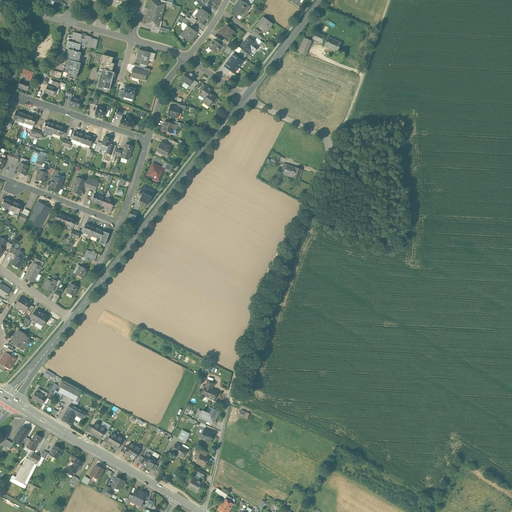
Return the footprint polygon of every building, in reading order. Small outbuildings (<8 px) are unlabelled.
[(242,14),(245,11),(246,9),(247,10),(250,5),(244,1),(243,2),(241,0),(239,0),(235,6),(231,10),(238,15),(241,12),(242,14)] [(165,4),(160,3),(152,1),(149,9),(151,9),(150,13),(161,16),(162,16),(165,4)] [(196,10),(194,12),(193,14),(195,16),(195,17),(203,23),(209,14),(201,8),(198,12),(196,10)] [(158,27),(159,26),(162,16),(150,13),(149,16),(148,16),(145,24),(158,27)] [(188,21),(192,24),(194,25),(197,20),(191,16),(188,21)] [(272,24),(272,23),(264,18),(260,22),(256,26),(264,32),(266,29),(267,30),(268,30),(272,24)] [(185,19),(185,20),(183,23),(187,26),(188,26),(190,27),(192,24),(185,19)] [(233,31),(225,25),(219,33),(227,39),(233,31)] [(184,38),(186,40),(189,42),(197,32),(188,26),(182,34),(186,37),(184,38)] [(252,34),(258,39),(260,40),(262,37),(254,31),(252,34)] [(89,47),(89,46),(89,45),(91,37),(73,32),(70,42),(89,47)] [(327,35),(317,32),(313,41),(324,45),(327,35)] [(339,52),(343,42),(329,35),(325,46),(339,52)] [(298,50),(308,54),(313,41),(304,37),(298,50)] [(248,38),(247,39),(240,48),(248,54),(253,48),(256,50),(258,46),(248,38)] [(211,49),(211,50),(212,51),(214,51),(216,53),(221,46),(214,40),(209,47),(211,49)] [(81,45),(79,44),(68,41),(66,49),(79,53),(81,45)] [(66,59),(78,63),(81,53),(68,50),(66,59)] [(147,65),(149,60),(151,53),(139,50),(135,62),(147,65)] [(233,54),(224,66),(230,71),(227,75),(232,79),(236,75),(234,74),(244,61),(233,54)] [(99,69),(106,70),(112,72),(114,64),(112,63),(113,58),(102,55),(101,57),(102,58),(99,69)] [(81,64),(77,63),(68,60),(67,65),(67,66),(67,68),(66,70),(66,69),(65,72),(67,73),(66,76),(76,78),(78,73),(81,64)] [(133,68),(133,69),(131,77),(145,81),(148,72),(133,68)] [(28,90),(31,81),(34,73),(24,69),(23,74),(27,76),(25,81),(25,82),(21,80),(18,87),(28,90)] [(62,73),(55,70),(50,69),(49,75),(60,79),(62,73)] [(110,90),(110,88),(114,73),(102,69),(97,88),(103,90),(104,88),(110,90)] [(195,78),(187,72),(181,81),(184,83),(184,82),(185,83),(190,85),(195,78)] [(205,98),(210,92),(213,88),(207,84),(203,90),(200,95),(205,98)] [(57,88),(48,85),(45,93),(54,96),(57,88)] [(133,99),(134,98),(136,90),(126,87),(123,96),(128,98),(128,97),(133,98),(133,99)] [(210,92),(205,98),(203,101),(211,107),(213,103),(218,96),(210,92)] [(81,100),(77,99),(72,97),(69,105),(78,108),(81,100)] [(104,117),(106,110),(107,109),(98,106),(95,114),(104,117)] [(177,108),(170,106),(167,116),(177,119),(180,109),(177,108)] [(15,119),(26,122),(28,114),(18,110),(15,119)] [(37,117),(28,114),(26,122),(35,125),(37,117)] [(131,119),(126,117),(123,116),(121,123),(128,126),(131,119)] [(12,126),(14,121),(5,118),(3,124),(12,126)] [(53,135),(54,133),(57,123),(48,121),(44,132),(53,135)] [(168,122),(163,121),(163,125),(162,124),(160,130),(173,134),(174,129),(177,130),(177,129),(178,125),(168,122)] [(66,126),(57,123),(54,133),(63,136),(66,126)] [(32,133),(43,137),(44,132),(34,128),(32,133)] [(83,142),(87,134),(77,130),(73,139),(83,142)] [(87,134),(83,142),(92,145),(95,137),(87,134)] [(109,150),(113,138),(105,135),(102,144),(103,145),(102,148),(109,150)] [(61,146),(70,147),(72,141),(64,139),(61,146)] [(173,144),(162,140),(157,151),(167,155),(173,144)] [(122,157),(130,160),(135,145),(126,142),(124,150),(122,157)] [(124,150),(111,145),(109,150),(108,153),(122,157),(124,150)] [(10,153),(8,157),(19,161),(21,156),(10,153)] [(27,174),(30,165),(21,161),(18,170),(27,174)] [(172,166),(169,165),(164,162),(161,168),(164,169),(164,170),(169,172),(172,166)] [(155,176),(156,177),(159,179),(164,169),(153,164),(147,175),(154,178),(155,176)] [(304,169),(288,164),(286,170),(285,174),(300,180),(304,169)] [(59,171),(54,169),(50,177),(54,178),(54,177),(56,178),(59,171)] [(39,170),(36,179),(45,182),(47,176),(48,174),(39,170)] [(54,178),(50,188),(60,191),(64,180),(56,178),(54,177),(54,178)] [(87,180),(76,177),(72,191),(82,195),(85,186),(87,180)] [(85,186),(96,190),(100,181),(89,177),(85,186)] [(155,191),(143,185),(139,193),(142,195),(140,200),(149,205),(155,191)] [(103,205),(106,196),(96,192),(92,201),(103,205)] [(14,200),(5,196),(2,205),(11,209),(14,200)] [(106,196),(103,205),(113,209),(116,200),(106,196)] [(20,213),(23,203),(14,200),(11,209),(20,213)] [(41,204),(38,202),(33,210),(35,211),(31,219),(35,221),(36,220),(41,222),(48,209),(41,205),(41,204)] [(128,219),(135,222),(138,213),(131,210),(128,219)] [(67,216),(58,213),(55,221),(64,225),(67,216)] [(76,220),(67,216),(64,225),(73,228),(76,220)] [(95,227),(86,224),(83,232),(92,236),(95,227)] [(104,231),(95,227),(92,236),(101,239),(104,232),(104,231)] [(104,232),(101,239),(99,243),(105,245),(109,234),(104,232)] [(14,246),(11,251),(17,254),(20,249),(14,246)] [(12,263),(20,268),(26,259),(21,256),(24,251),(20,249),(17,254),(12,263)] [(44,266),(34,262),(26,277),(35,283),(44,266)] [(85,277),(89,269),(78,264),(74,272),(85,277)] [(48,278),(44,286),(52,291),(58,280),(53,278),(52,280),(48,278)] [(0,283),(0,282),(0,295),(4,299),(10,289),(0,283)] [(79,287),(71,283),(67,292),(74,296),(79,287)] [(22,296),(14,306),(20,310),(21,308),(27,311),(33,302),(22,296)] [(45,325),(50,315),(37,307),(31,318),(33,319),(45,325)] [(24,348),(31,337),(19,328),(11,340),(24,348)] [(16,358),(7,353),(6,353),(2,359),(1,359),(0,360),(0,363),(6,367),(9,368),(12,362),(13,362),(14,363),(16,358)] [(214,400),(218,392),(218,391),(212,389),(214,384),(207,381),(203,392),(202,392),(199,390),(198,394),(214,400)] [(76,401),(78,398),(81,392),(63,383),(58,392),(76,401)] [(41,393),(42,391),(42,390),(43,390),(39,388),(32,399),(36,401),(36,400),(42,404),(46,396),(41,393)] [(71,404),(62,420),(61,420),(71,426),(77,416),(82,419),(85,413),(71,404)] [(211,407),(208,412),(203,409),(199,417),(213,424),(219,411),(211,407)] [(89,433),(95,436),(101,426),(95,422),(89,433)] [(21,444),(24,439),(25,438),(30,430),(22,426),(21,429),(19,429),(17,433),(17,434),(13,440),(21,444)] [(101,426),(95,436),(100,439),(106,429),(101,426)] [(202,437),(206,439),(205,440),(211,442),(214,433),(209,432),(209,431),(204,429),(205,428),(200,426),(197,434),(202,436),(202,437)] [(182,430),(180,433),(178,438),(185,442),(189,434),(182,430)] [(118,436),(112,432),(106,443),(112,446),(118,436)] [(37,444),(38,443),(41,437),(35,434),(31,440),(27,447),(32,450),(36,443),(37,444)] [(117,449),(120,445),(124,439),(118,436),(112,446),(117,449)] [(124,453),(129,456),(135,446),(130,443),(124,453)] [(177,443),(174,448),(172,451),(178,455),(183,446),(177,443)] [(49,454),(56,458),(57,458),(62,450),(55,445),(49,454)] [(141,449),(135,446),(129,456),(135,460),(141,449)] [(183,458),(184,457),(188,449),(183,446),(178,455),(183,458)] [(209,458),(202,455),(200,454),(196,452),(194,456),(198,458),(196,462),(204,466),(209,458)] [(33,453),(33,454),(29,460),(37,464),(40,457),(33,453)] [(141,463),(142,464),(143,464),(143,465),(146,466),(152,456),(146,453),(141,463)] [(157,459),(152,456),(146,466),(148,468),(149,467),(151,469),(157,459)] [(29,460),(26,458),(25,458),(22,465),(31,469),(34,463),(29,460)] [(76,470),(77,470),(78,470),(83,462),(76,458),(71,466),(69,465),(69,466),(69,467),(66,472),(72,476),(76,470)] [(23,484),(26,485),(37,464),(34,463),(23,484)] [(20,464),(19,465),(21,466),(14,479),(23,484),(31,469),(20,464)] [(95,466),(94,468),(93,469),(90,474),(99,478),(103,470),(95,466)] [(188,487),(189,488),(190,488),(197,493),(200,487),(201,487),(203,484),(198,481),(201,476),(197,474),(196,473),(194,478),(193,478),(188,487)] [(23,484),(16,480),(14,479),(16,477),(13,475),(10,481),(22,487),(23,484)] [(70,481),(73,483),(76,485),(79,479),(74,476),(70,481)] [(119,490),(120,488),(124,481),(116,477),(112,485),(119,490)] [(217,488),(214,492),(225,497),(227,494),(217,488)] [(136,489),(133,495),(130,501),(135,503),(141,491),(136,489)] [(141,491),(136,502),(136,503),(141,506),(146,494),(141,491)] [(218,509),(221,511),(228,511),(233,505),(225,499),(218,509)]
